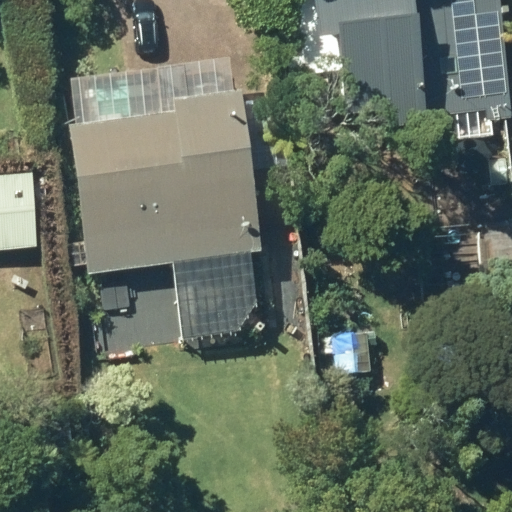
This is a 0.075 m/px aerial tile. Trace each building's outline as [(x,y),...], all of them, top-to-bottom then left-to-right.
[(380,116),(382,134),(506,114),(487,0),(301,0),(307,38),(319,37),(332,124),(380,116)] [(62,130),(84,281),(251,258),(232,102),(153,113),(154,120),(62,130)] [(0,180),(0,217),(30,215),(27,178),(0,180)] [(511,226),(477,231),(485,305),(511,302),(511,226)] [(209,498),(203,460),(156,468),(162,505),(209,498)]
